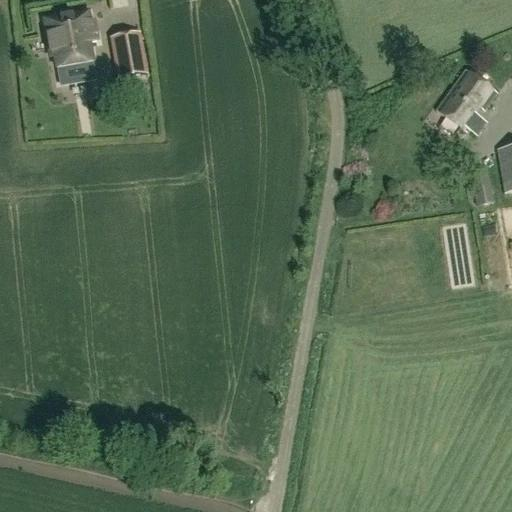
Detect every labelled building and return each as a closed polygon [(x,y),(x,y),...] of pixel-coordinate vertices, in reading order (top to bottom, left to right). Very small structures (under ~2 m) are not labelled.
[(97,44),(95,32),(91,33),(88,15),(44,22),(46,37),(50,37),(56,72),(93,65),(89,45),(97,44)] [(119,82),(146,76),(139,36),(111,42),(119,82)] [(485,115),(498,96),(466,74),(437,116),(468,137),(470,134),(478,139),(488,126),(473,115),(477,109),(485,115)] [(505,196),(511,195),(511,149),(498,152),(505,196)] [(477,208),(493,205),(486,174),(471,176),(477,208)]
